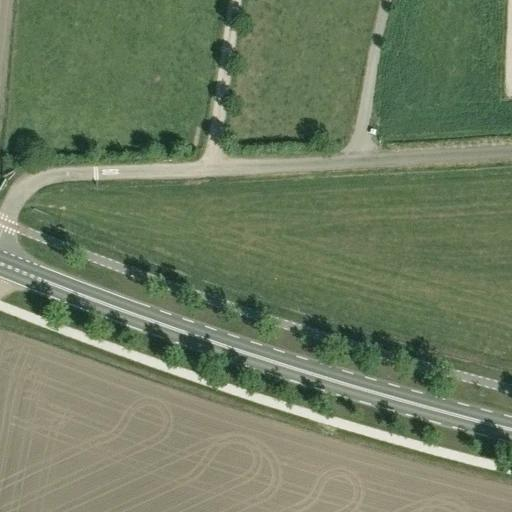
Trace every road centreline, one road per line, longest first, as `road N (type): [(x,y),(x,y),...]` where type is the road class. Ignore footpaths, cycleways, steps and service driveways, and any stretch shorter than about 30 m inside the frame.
road 1 (unclassified): [(511,151),(59,174),(31,184),(0,235)]
road 2 (secondary): [(511,431),(247,353),(0,261)]
